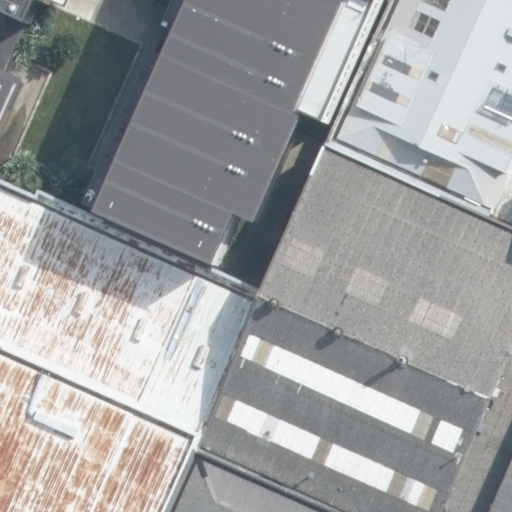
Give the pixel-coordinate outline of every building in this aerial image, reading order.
[(0,0),(0,124),(18,81),(0,73),(0,13),(23,22),(30,0),(33,0),(40,3),(41,0),(54,0),(66,4),(67,0),(0,0)] [(92,212),(213,264),(234,214),(254,223),(299,113),(319,121),(373,0),(183,0),(105,181),(97,201),(92,212)] [(511,0),(396,0),(339,148),(511,226),(511,0)] [(511,511),(511,226),(339,148),(268,303),(204,444),(355,511),(511,511)] [(268,303),(0,181),(0,351),(204,444),(268,303)] [(0,351),(0,511),(173,511),(204,444),(0,351)] [(355,511),(204,444),(173,511),(355,511)]
